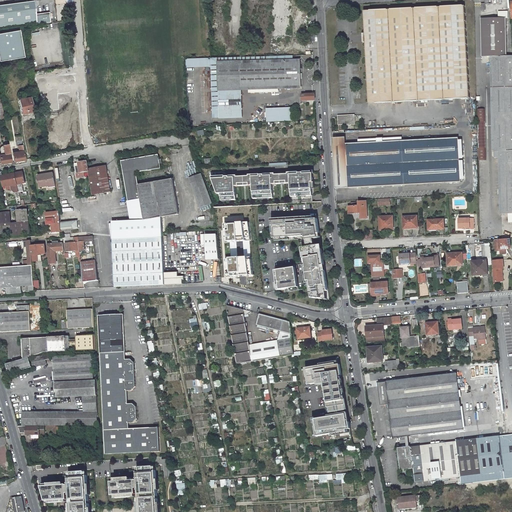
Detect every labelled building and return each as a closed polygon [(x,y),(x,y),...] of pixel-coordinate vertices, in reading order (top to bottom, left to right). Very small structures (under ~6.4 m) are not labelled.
[(34,0),(0,5),(0,27),(22,24),(37,22),(37,24),(51,22),(49,12),(36,14),(34,0)] [(390,10),(364,11),(369,104),(394,102),(420,101),(445,100),(470,98),(465,6),(440,7),(415,8),(390,10)] [(511,214),(511,213),(511,55),(507,56),(506,18),(498,18),(481,19),(482,57),(493,56),(495,158),(501,158),(502,214),(508,214),(508,216),(511,216),(511,214)] [(0,55),(0,63),(14,61),(12,53),(0,55)] [(293,62),(293,56),(286,56),(211,58),(212,66),(213,118),(243,117),(242,88),(301,87),(301,62),(293,62)] [(212,66),(211,58),(186,59),(186,67),(212,66)] [(211,112),(211,67),(201,67),(202,112),(211,112)] [(479,161),(486,160),(485,109),(477,109),(479,161)] [(293,121),(292,110),(266,111),(267,118),(267,122),(293,121)] [(348,117),(348,116),(343,116),(343,117),(339,117),(340,131),(344,131),(344,124),(355,124),(354,115),(349,116),(349,117),(348,117)] [(336,188),(461,182),(459,138),(333,145),(335,183),(336,188)] [(14,161),(25,159),(22,145),(21,141),(16,142),(17,146),(18,146),(19,152),(13,153),(14,161)] [(12,161),(9,144),(3,145),(5,154),(1,154),(0,154),(0,158),(1,163),(12,161)] [(144,220),(162,217),(179,214),(173,179),(138,185),(136,173),(161,168),(160,164),(162,163),(161,159),(159,159),(158,155),(121,161),(128,201),(140,199),(144,220)] [(22,184),(25,183),(23,172),(15,174),(18,184),(19,192),(24,191),(22,184)] [(225,172),(211,173),(218,194),(221,194),(221,199),(231,198),(231,200),(236,200),(236,187),(239,186),(239,184),(240,184),(240,177),(237,178),(237,176),(229,176),(229,177),(226,177),(225,172)] [(292,203),(313,202),(312,182),(314,182),(313,174),(312,174),(312,172),(303,172),(303,173),(299,173),(299,172),(288,173),(288,174),(285,175),(285,184),(291,184),(292,203)] [(49,188),(56,187),(54,173),(37,176),(40,188),(49,187),(49,188)] [(18,184),(15,174),(2,176),(4,187),(10,186),(12,186),(12,189),(14,189),(16,191),(16,193),(19,192),(18,184)] [(200,208),(212,203),(202,174),(189,178),(200,208)] [(260,175),(249,175),(249,177),(248,177),(248,183),(252,183),(253,186),(254,199),(258,199),(258,197),(269,196),(269,198),(273,198),(273,185),(277,184),(277,175),(275,175),(275,174),(264,174),(264,175),(260,175)] [(285,175),(277,175),(277,184),(285,184),(285,175)] [(248,177),(240,177),(240,184),(239,184),(239,186),(253,186),(252,183),(248,183),(248,177)] [(131,221),(144,220),(140,199),(128,201),(131,221)] [(361,219),(368,218),(367,201),(359,202),(359,206),(352,207),(349,207),(349,213),(354,212),(354,214),(361,213),(361,219)] [(17,206),(19,222),(11,223),(10,213),(0,213),(0,236),(30,233),(28,217),(30,216),(29,214),(28,214),(27,208),(27,205),(22,205),(18,206),(17,206)] [(215,208),(217,223),(235,221),(234,212),(233,207),(215,208)] [(59,219),(59,212),(46,213),(47,220),(47,224),(52,224),(53,233),(60,232),(59,223),(59,219)] [(394,229),(393,216),(380,217),(380,222),(381,229),(389,229),(394,229)] [(418,228),(417,216),(403,217),(404,229),(418,228)] [(474,229),(474,218),(459,219),(459,229),(463,228),(463,229),(466,229),(466,228),(470,228),(470,229),(474,229)] [(444,229),(444,219),(428,220),(428,229),(437,228),(437,229),(444,229)] [(73,229),(78,228),(77,221),(61,223),(62,230),(73,229)] [(373,239),(373,234),(373,230),(369,231),(369,235),(364,235),(365,239),(369,239),(373,239)] [(207,260),(219,259),(217,235),(205,235),(207,260)] [(80,254),(80,251),(79,242),(79,237),(75,238),(75,242),(65,243),(66,252),(76,251),(77,257),(79,257),(80,256),(80,254)] [(316,246),(300,248),(302,267),(303,266),(306,288),(307,288),(308,297),(330,299),(321,239),(315,240),(316,246)] [(511,248),(510,239),(495,240),(496,251),(501,250),(502,250),(502,249),(505,249),(511,248)] [(31,240),(27,241),(29,260),(24,260),(24,266),(29,266),(33,265),(32,262),(31,246),(31,240)] [(53,245),(47,245),(48,252),(49,264),(56,263),(55,251),(64,250),(63,244),(58,244),(58,242),(52,242),(53,245)] [(45,254),(45,245),(31,246),(32,262),(38,261),(38,254),(45,254)] [(417,266),(416,253),(400,255),(401,265),(411,264),(411,266),(417,266)] [(447,254),(448,265),(463,265),(462,253),(447,254)] [(376,254),(373,254),(373,256),(368,256),(369,263),(372,263),(372,278),(382,277),(382,270),(384,270),(384,261),(380,261),(380,255),(376,256),(376,254)] [(422,268),(439,266),(438,256),(421,257),(421,259),(422,266),(422,268)] [(488,274),(487,260),(472,261),(473,276),(488,274)] [(502,269),(504,268),(503,260),(493,261),(494,270),(493,270),(494,282),(503,281),(502,269)] [(85,282),(99,280),(96,261),(81,263),(84,284),(85,284),(85,282)] [(295,264),(283,266),(283,269),(274,270),(277,289),(284,288),(284,291),(298,289),(295,264)] [(33,265),(29,266),(24,266),(0,267),(0,274),(1,275),(1,287),(9,286),(21,285),(26,285),(29,285),(34,284),(33,265)] [(393,270),(394,282),(400,281),(400,278),(399,275),(402,275),(402,270),(393,270)] [(178,272),(165,273),(165,285),(183,284),(183,280),(184,280),(184,276),(178,276),(178,272)] [(389,293),(388,282),(371,283),(371,285),(372,292),(372,293),(380,293),(380,294),(389,293)] [(469,293),(468,282),(467,282),(463,282),(457,282),(458,294),(469,293)] [(47,310),(62,308),(61,299),(47,300),(47,310)] [(29,303),(30,312),(31,331),(44,330),(43,302),(29,303)] [(294,355),(294,352),(290,322),(260,314),(257,325),(258,325),(274,329),(286,333),(283,340),(278,341),(278,340),(250,345),(244,315),(250,314),(251,312),(227,305),(237,364),(294,355)] [(68,329),(94,327),(93,309),(67,310),(67,320),(62,320),(62,329),(68,328),(68,329)] [(0,332),(31,331),(30,312),(0,313),(0,332)] [(119,352),(125,352),(123,314),(99,316),(100,353),(119,352)] [(401,324),(400,316),(392,317),(393,324),(401,324)] [(393,324),(392,317),(377,318),(378,325),(366,326),(367,343),(385,341),(384,325),(393,324)] [(452,319),(448,319),(449,329),(453,328),(453,330),(462,329),(462,319),(452,320),(452,319)] [(427,335),(439,334),(438,322),(426,323),(427,335)] [(307,337),(311,337),(310,327),(297,329),(298,339),(307,338),(307,337)] [(419,336),(410,337),(409,327),(401,328),(402,337),(400,338),(401,344),(407,343),(407,346),(412,345),(412,344),(420,343),(419,336)] [(475,340),(486,339),(485,327),(478,328),(478,327),(473,328),(474,328),(469,329),(469,336),(474,335),(475,340)] [(322,332),(317,333),(318,342),(333,339),(332,330),(322,331),(322,332)] [(94,350),(94,335),(76,336),(76,342),(69,342),(69,336),(66,336),(48,337),(23,339),(24,359),(29,358),(29,357),(44,352),(49,352),(67,351),(94,350)] [(383,361),(382,347),(368,348),(369,362),(383,361)] [(119,359),(119,352),(100,353),(106,454),(161,451),(159,426),(130,428),(129,423),(134,422),(138,418),(137,406),(133,403),(128,403),(127,390),(132,390),(136,386),(134,362),(131,359),(126,359),(119,359)] [(51,364),(49,353),(45,353),(35,356),(38,366),(51,364)] [(97,395),(96,381),(93,381),(92,355),(54,357),(56,397),(83,396),(97,395)] [(339,357),(310,361),(311,367),(305,368),(301,369),(304,387),(321,384),(324,404),(326,413),(330,412),(330,413),(345,410),(347,410),(346,404),(346,405),(345,400),(346,400),(345,395),(344,395),(343,390),(344,390),(343,385),(342,385),(341,377),(342,377),(340,364),(339,357)] [(9,374),(32,367),(29,358),(24,359),(6,364),(9,374)] [(397,363),(397,361),(390,361),(385,362),(386,370),(397,369),(397,366),(397,363)] [(497,426),(505,425),(501,373),(493,373),(497,426)] [(459,393),(457,374),(387,382),(378,383),(381,405),(389,404),(393,438),(450,431),(464,430),(459,393)] [(83,396),(84,412),(56,412),(22,412),(22,426),(98,425),(98,412),(97,395),(83,396)] [(323,441),(352,437),(350,429),(348,417),(347,412),(328,416),(309,419),(312,437),(316,436),(322,435),(323,441)] [(26,426),(18,426),(20,433),(26,433),(26,435),(31,435),(38,434),(44,434),(44,430),(44,427),(26,427),(26,426)] [(60,426),(46,426),(46,430),(52,430),(52,438),(56,438),(56,430),(60,430),(60,426)] [(502,450),(500,436),(456,441),(461,477),(504,471),(503,458),(510,457),(509,449),(502,450)] [(461,477),(456,441),(411,447),(410,446),(398,448),(401,470),(401,471),(402,471),(402,470),(413,469),(415,482),(420,482),(423,481),(461,477)] [(136,488),(139,488),(139,494),(142,494),(142,497),(139,497),(140,502),(140,511),(159,511),(159,503),(158,499),(156,499),(156,497),(158,496),(156,471),(154,471),(154,467),(153,466),(140,467),(140,468),(140,472),(137,473),(138,477),(139,477),(139,478),(138,478),(138,480),(130,480),(130,478),(114,479),(114,481),(111,482),(112,496),(116,495),(116,498),(131,497),(131,494),(135,494),(137,494),(136,488)] [(63,483),(41,485),(46,503),(63,502),(63,500),(66,500),(68,500),(67,493),(70,493),(70,499),(73,499),(73,502),(70,502),(71,507),(71,511),(89,511),(90,508),(89,504),(87,504),(87,502),(89,502),(89,495),(88,484),(87,476),(85,477),(84,472),(84,471),(71,472),(71,473),(71,478),(69,478),(69,482),(70,482),(70,483),(69,484),(69,485),(66,485),(66,484),(63,485),(63,483)] [(473,490),(459,490),(459,497),(465,497),(465,505),(474,504),(473,490)] [(416,496),(398,498),(399,509),(408,507),(409,509),(416,508),(416,505),(417,505),(417,502),(422,501),(421,495),(416,496)] [(17,511),(19,511),(25,511),(22,496),(13,498),(15,504),(13,504),(15,510),(17,510),(17,511)]
